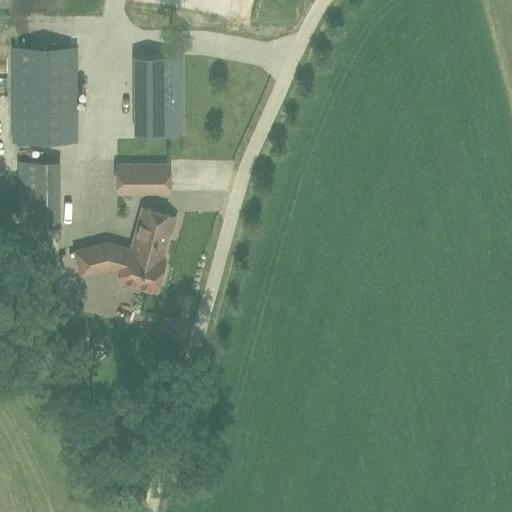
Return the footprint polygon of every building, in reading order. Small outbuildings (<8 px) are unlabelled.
[(77,142),(77,47),(13,48),(13,142),(77,142)] [(183,134),(183,57),(134,57),(135,134),(183,134)] [(19,226),(60,226),(60,162),(19,162),(19,226)] [(169,192),(169,165),(117,164),(117,191),(169,192)] [(143,208),(132,250),(107,243),(76,252),(82,273),(106,267),(122,271),(120,281),(123,282),(122,286),(138,291),(140,286),(156,291),(158,284),(162,281),(165,270),(163,266),(164,259),(162,259),(169,233),(171,234),(176,218),(143,208)]
